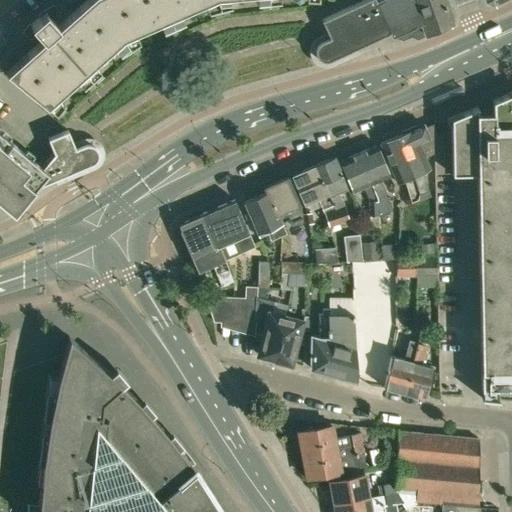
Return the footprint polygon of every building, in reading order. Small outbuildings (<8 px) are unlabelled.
[(159,21),(163,30),(174,25),(184,21),(180,12),(194,6),(190,0),(86,0),(58,25),(56,23),(59,14),(52,6),(31,24),(25,30),(32,38),(41,36),(43,39),(6,72),(56,112),(63,103),(62,102),(57,96),(77,78),(83,85),(100,70),(94,63),(114,46),(119,52),(119,53),(139,40),(138,39),(135,32),(159,21)] [(190,0),(194,6),(204,2),(208,9),(208,10),(230,4),(230,3),(229,0),(256,0),(256,2),(274,0),(190,0)] [(375,0),(363,0),(321,19),(330,37),(321,40),(321,41),(319,42),(318,43),(317,45),(316,46),(315,48),(315,50),(316,52),(316,54),(317,56),(318,58),(320,59),(322,60),(324,60),(326,60),(328,60),(330,59),(356,47),(389,32),(390,32),(375,0)] [(416,34),(425,30),(413,0),(375,0),(390,32),(389,32),(391,37),(400,33),(401,36),(414,30),(416,34)] [(413,0),(425,30),(426,34),(452,22),(444,0),(413,0)] [(430,101),(432,105),(463,92),(461,88),(430,101)] [(477,113),(477,106),(462,113),(462,112),(447,118),(447,123),(451,123),(452,173),(477,172),(481,388),(511,387),(511,164),(511,152),(511,91),(508,93),(508,94),(492,100),(493,113),(483,113),(477,113)] [(418,194),(418,200),(429,196),(423,172),(431,168),(425,157),(434,153),(433,123),(425,127),(423,124),(396,136),(413,176),(418,194)] [(75,147),(68,130),(48,138),(54,152),(42,167),(0,131),(0,201),(14,212),(34,187),(92,163),(94,162),(96,160),(97,159),(98,157),(98,155),(98,153),(98,151),(97,149),(96,148),(95,146),(93,145),(92,144),(90,143),(89,143),(87,143),(86,143),(84,144),(75,147)] [(411,203),(418,200),(418,194),(413,176),(396,136),(380,143),(388,161),(397,183),(405,180),(411,203)] [(390,174),(385,163),(377,144),(359,152),(378,198),(379,215),(392,210),(379,179),(390,174)] [(381,231),(379,215),(378,198),(359,152),(340,160),(353,190),(363,186),(370,201),(373,231),(381,231)] [(348,188),(342,175),(334,156),(315,165),(341,222),(351,218),(340,191),(348,188)] [(331,227),(341,222),(315,165),(292,175),(305,203),(318,197),(331,227)] [(301,204),(297,195),(289,176),(265,186),(267,192),(281,223),(282,222),(289,219),(292,225),(303,221),(301,204)] [(287,233),(282,222),(281,223),(267,192),(244,202),(260,237),(268,233),(271,240),(287,233)] [(235,199),(205,212),(218,245),(220,244),(230,240),(237,254),(255,246),(243,218),(237,205),(235,199)] [(226,259),(220,244),(218,245),(205,212),(185,221),(182,228),(180,229),(197,272),(213,265),(223,287),(234,282),(226,259)] [(350,260),(362,260),(360,234),(344,235),(346,261),(350,260)] [(382,260),(396,259),(398,259),(398,251),(393,252),(393,246),(381,246),(382,260)] [(420,286),(436,286),(436,272),(436,257),(420,257),(415,257),(415,274),(416,274),(416,275),(416,286),(420,286)] [(258,261),(257,286),(268,288),(269,274),(269,266),(268,261),(258,261)] [(305,274),(305,263),(281,262),(281,273),(295,273),(305,274)] [(281,274),(282,274),(280,289),(293,291),(295,273),(281,273),(281,274)] [(245,298),(244,327),(243,331),(255,331),(257,287),(246,286),(245,298)] [(232,322),(234,297),(217,296),(208,301),(214,321),(232,322)] [(244,327),(245,298),(234,297),(232,322),(232,327),(244,327)] [(274,358),(285,317),(270,312),(273,301),(261,298),(261,322),(266,324),(263,335),(258,354),(274,358)] [(358,380),(353,299),(328,298),(328,308),(322,308),(322,314),(319,314),(320,336),(312,336),(311,368),(358,380)] [(290,362),(295,343),(296,339),(299,340),(300,336),(304,337),(304,322),(285,317),(274,358),(290,362)] [(222,511),(195,469),(165,431),(136,399),(109,372),(68,336),(63,356),(58,376),(48,375),(45,392),(54,393),(49,419),(43,418),(41,435),(46,436),(42,462),(38,461),(36,478),(41,478),(38,506),(41,507),(41,511),(222,511)] [(403,392),(417,343),(410,342),(405,359),(392,356),(384,387),(403,392)] [(425,398),(430,379),(433,367),(424,365),(429,346),(417,343),(403,392),(425,398)] [(297,441),(295,444),(296,453),(299,455),(302,454),(337,448),(335,438),(333,425),(332,425),(331,425),(298,431),(300,440),(297,441)] [(479,506),(478,438),(398,431),(397,488),(416,489),(416,501),(442,503),(454,504),(479,506)] [(359,433),(346,436),(348,445),(362,443),(360,433),(359,433)] [(337,448),(302,454),(307,478),(366,466),(362,443),(348,445),(337,448)] [(364,474),(330,481),(335,511),(383,511),(385,511),(381,494),(368,496),(364,474)] [(454,511),(454,504),(442,503),(441,511),(454,511)]
